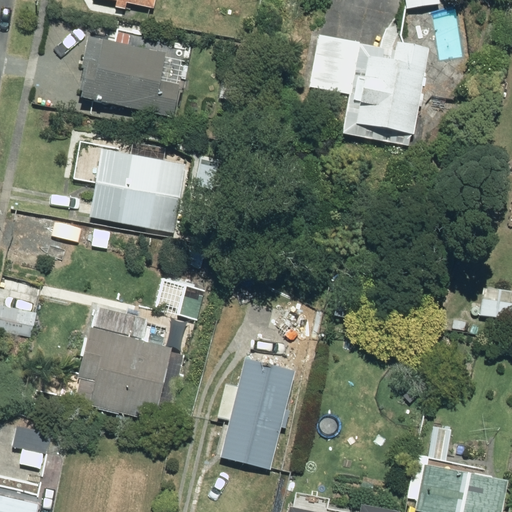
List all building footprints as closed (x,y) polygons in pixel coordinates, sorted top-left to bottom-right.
[(91,0),(114,4),(113,10),(123,12),(124,6),(152,11),(153,0),(91,0)] [(465,58),(455,10),(438,13),(437,0),(402,0),(404,18),(429,16),(439,63),(465,58)] [(347,96),(340,138),(407,149),(408,138),(412,139),(426,52),(392,46),(391,53),(358,48),(359,44),(319,38),(310,90),(347,96)] [(75,73),(80,74),(75,102),(171,121),(178,87),(158,83),(163,56),(82,41),(75,73)] [(221,85),(220,97),(231,98),(232,86),(221,85)] [(207,148),(205,159),(223,162),(225,151),(207,148)] [(97,153),(86,222),(172,236),(184,166),(97,153)] [(197,167),(194,181),(212,184),(214,171),(197,167)] [(0,275),(0,276),(0,332),(29,339),(42,284),(0,275)] [(511,293),(481,290),(478,318),(511,321),(511,293)] [(336,300),(332,321),(365,326),(368,306),(336,300)] [(73,378),(79,380),(73,405),(153,424),(157,404),(171,407),(176,382),(163,380),(169,351),(141,345),(146,324),(93,312),(88,332),(84,331),(73,378)] [(269,474),(292,375),(241,363),(218,462),(269,474)] [(50,437),(15,431),(11,450),(46,456),(50,437)] [(500,511),(505,486),(422,471),(414,511),(500,511)] [(34,511),(35,508),(0,500),(0,511),(34,511)]
